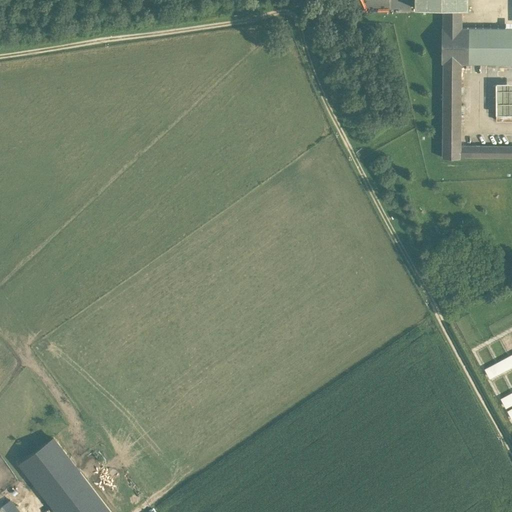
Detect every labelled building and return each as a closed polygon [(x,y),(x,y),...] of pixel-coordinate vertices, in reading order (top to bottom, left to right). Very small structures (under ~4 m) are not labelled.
[(472,0),(417,0),(417,8),(441,8),(441,158),(511,157),(511,144),(465,145),(465,65),(511,65),(511,27),(465,28),(465,9),(472,9),(472,0)] [(511,113),(511,82),(499,83),(499,114),(511,113)] [(511,357),(485,371),(490,380),(511,369),(511,357)] [(511,392),(501,399),(511,420),(511,392)] [(113,511),(58,434),(21,460),(57,511),(113,511)] [(23,511),(12,497),(0,506),(0,511),(23,511)]
